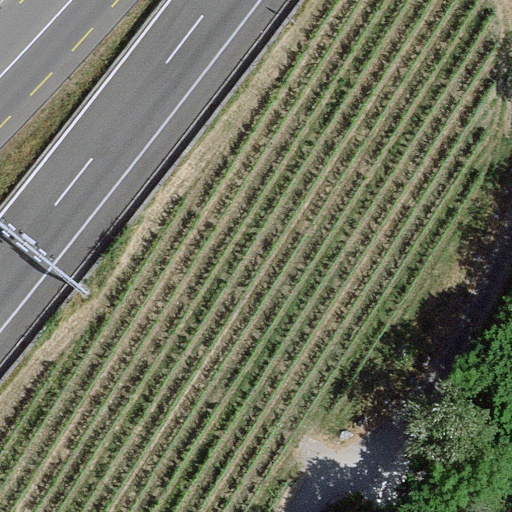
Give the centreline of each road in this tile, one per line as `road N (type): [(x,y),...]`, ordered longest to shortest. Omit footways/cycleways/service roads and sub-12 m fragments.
road 1 (motorway): [(0,277),(217,0)]
road 2 (track): [(511,265),(480,344),(406,445),(371,463)]
